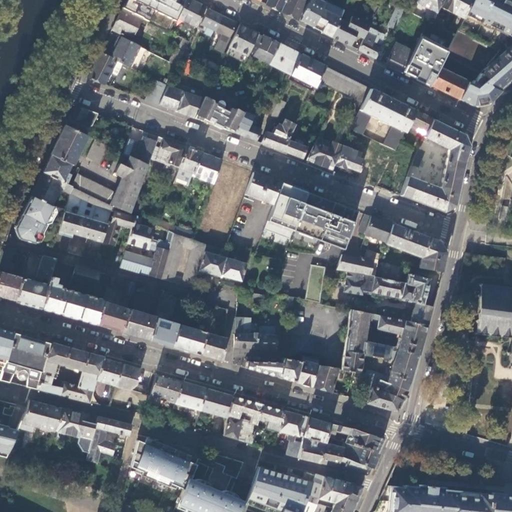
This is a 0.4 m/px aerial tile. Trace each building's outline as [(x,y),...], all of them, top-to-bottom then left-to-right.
[(126,0),(122,9),(142,19),(148,22),(153,11),(174,21),(177,17),(185,0),(126,0)] [(192,2),(188,0),(185,0),(177,17),(196,27),(202,15),(205,8),(192,2)] [(266,0),(265,5),(269,7),(279,12),(284,0),(266,0)] [(307,0),(284,0),(279,12),(283,13),(292,18),(299,21),(308,0),(307,0)] [(324,0),(315,0),(304,24),(309,26),(312,28),(324,3),(326,0),(324,0)] [(440,7),(443,0),(415,0),(414,2),(424,6),(424,9),(425,9),(427,8),(437,13),(440,7)] [(462,19),(471,0),(443,0),(440,7),(462,19)] [(511,1),(508,0),(471,0),(462,19),(446,52),(444,56),(478,73),(474,82),(471,80),(470,83),(467,82),(458,100),(472,106),(487,102),(499,92),(493,85),(500,78),(505,84),(511,77),(511,1)] [(324,3),(312,28),(323,33),(330,37),(342,12),(324,3)] [(406,11),(413,14),(416,8),(409,5),(406,11)] [(395,7),(386,25),(394,29),(403,11),(395,7)] [(210,11),(205,8),(202,15),(204,16),(200,24),(207,28),(204,34),(210,37),(213,30),(215,31),(223,17),(210,11)] [(117,19),(112,30),(131,39),(142,19),(122,9),(117,19)] [(342,12),(330,37),(340,41),(349,46),(355,35),(363,39),(366,33),(370,23),(362,19),(361,21),(342,12)] [(228,20),(223,17),(215,31),(222,35),(220,40),(218,40),(213,49),(222,53),(236,24),(228,20)] [(250,31),(239,25),(228,48),(246,57),(249,52),(257,36),(257,34),(250,31)] [(363,39),(357,50),(361,52),(374,58),(379,48),(371,44),(372,41),(375,43),(380,33),(369,28),(367,33),(366,33),(363,39)] [(261,38),(257,36),(249,52),(258,56),(257,58),(258,61),(261,63),(262,61),(269,64),(278,44),(269,40),(262,36),(261,38)] [(114,48),(109,57),(116,61),(123,64),(133,69),(138,60),(134,58),(139,47),(119,37),(114,48)] [(430,86),(438,68),(444,56),(446,52),(419,39),(412,52),(403,72),(413,77),(430,86)] [(391,66),(403,72),(412,52),(394,43),(385,63),(391,66)] [(288,49),(278,44),(269,64),(290,75),(300,55),(288,49)] [(87,78),(103,84),(110,71),(116,61),(109,57),(100,53),(87,78)] [(311,60),(300,55),(290,75),(314,87),(318,81),(324,67),(311,60)] [(190,75),(195,64),(188,60),(182,71),(190,75)] [(201,67),(215,74),(218,67),(205,60),(201,67)] [(116,61),(110,71),(117,75),(123,64),(116,61)] [(363,103),(369,90),(346,78),(324,67),(318,81),(355,99),(363,103)] [(458,100),(467,82),(438,68),(430,86),(447,94),(458,100)] [(145,100),(158,105),(168,87),(155,80),(145,100)] [(256,89),(265,94),(268,87),(260,82),(256,89)] [(193,118),(202,100),(168,87),(158,105),(181,113),(193,118)] [(408,124),(414,111),(403,106),(369,90),(363,103),(350,129),(362,135),(371,116),(393,126),(383,145),(395,151),(399,143),(408,124)] [(210,124),(234,133),(244,113),(236,109),(234,112),(230,111),(228,114),(215,108),(216,104),(212,102),(213,100),(204,96),(202,100),(193,118),(210,124)] [(264,112),(278,119),(286,103),(271,97),(264,112)] [(74,106),(65,125),(84,135),(95,113),(74,106)] [(426,132),(432,120),(422,115),(414,111),(408,124),(426,132)] [(244,137),(255,141),(260,130),(249,125),(253,116),(245,112),(244,113),(234,133),(244,137)] [(402,190),(399,196),(422,205),(443,212),(453,207),(463,162),(468,147),(463,135),(448,128),(432,120),(426,132),(416,152),(411,167),(410,167),(402,190)] [(268,146),(282,151),(295,126),(285,121),(281,128),(277,127),(273,134),(266,132),(260,143),(268,146)] [(57,140),(50,155),(71,165),(73,166),(87,136),(84,135),(65,125),(57,140)] [(291,155),(302,159),(307,147),(302,145),(303,142),(298,140),(297,143),(291,141),(295,135),(296,135),(300,127),(296,125),(295,126),(282,151),(291,155)] [(358,142),(362,135),(350,129),(342,146),(334,165),(345,170),(346,168),(348,169),(348,168),(359,172),(363,160),(354,157),(356,151),(352,149),(356,141),(358,142)] [(142,137),(134,159),(148,165),(150,159),(156,142),(142,137)] [(158,137),(156,142),(150,159),(166,165),(167,162),(179,167),(186,148),(170,142),(158,137)] [(100,165),(108,147),(94,140),(86,158),(100,165)] [(334,165),(342,146),(332,142),(330,145),(316,140),(306,161),(319,166),(332,170),(334,165)] [(193,150),(186,148),(179,167),(174,182),(180,184),(181,181),(189,183),(191,176),(200,153),(193,150)] [(209,156),(200,153),(191,176),(213,183),(221,161),(209,156)] [(41,173),(62,182),(71,165),(50,155),(46,164),(41,173)] [(78,173),(72,186),(72,187),(112,207),(128,213),(130,214),(148,165),(134,159),(130,157),(129,158),(125,156),(122,163),(117,161),(113,171),(122,175),(115,193),(78,173)] [(235,166),(224,162),(216,183),(238,191),(246,170),(235,166)] [(70,193),(72,187),(72,186),(62,182),(41,173),(35,186),(30,196),(51,206),(54,200),(56,201),(60,193),(57,192),(59,188),(70,193)] [(265,177),(253,173),(245,195),(273,206),(273,204),(281,183),(265,177)] [(293,188),(281,183),(273,204),(299,213),(306,193),(293,188)] [(95,261),(101,241),(107,222),(111,211),(112,207),(72,187),(70,193),(65,209),(57,234),(70,237),(70,238),(72,233),(87,238),(86,242),(87,242),(82,257),(95,261)] [(319,198),(306,193),(299,213),(297,218),(304,221),(307,214),(312,216),(314,209),(321,212),(326,200),(319,198)] [(28,242),(52,249),(57,234),(65,209),(51,206),(30,196),(20,214),(14,227),(19,239),(28,242)] [(344,207),(335,204),(327,224),(331,226),(332,224),(334,224),(335,222),(348,227),(354,211),(344,207)] [(131,229),(135,218),(127,216),(128,213),(112,207),(111,211),(114,212),(110,223),(107,222),(101,241),(108,243),(113,245),(119,226),(131,229)] [(377,219),(365,215),(358,233),(384,242),(391,225),(377,219)] [(161,280),(171,244),(158,239),(157,240),(151,238),(154,230),(138,225),(140,218),(135,216),(135,218),(131,229),(127,243),(148,249),(148,248),(153,250),(153,251),(156,251),(149,276),(161,280)] [(309,239),(318,242),(323,228),(315,224),(309,239)] [(415,234),(391,225),(384,242),(384,244),(421,258),(418,268),(440,272),(444,254),(437,242),(415,234)] [(70,237),(57,234),(52,249),(58,250),(65,252),(70,237)] [(193,289),(199,271),(206,246),(195,241),(191,239),(174,234),(171,244),(161,280),(167,281),(171,282),(175,276),(182,247),(188,244),(191,251),(183,278),(183,286),(193,289)] [(216,248),(222,250),(223,251),(228,238),(221,235),(216,248)] [(221,276),(226,259),(228,252),(223,251),(222,250),(220,257),(210,254),(213,247),(206,246),(199,271),(221,277),(221,276)] [(0,297),(13,302),(19,280),(28,253),(12,248),(1,253),(0,255),(0,266),(5,269),(12,270),(18,253),(21,254),(16,271),(16,278),(0,273),(0,297)] [(271,252),(257,249),(255,255),(269,258),(271,252)] [(341,255),(336,270),(347,272),(365,276),(373,277),(378,263),(380,255),(367,250),(365,258),(374,260),(373,262),(341,255)] [(479,271),(503,274),(504,258),(481,255),(479,271)] [(32,307),(40,309),(47,285),(50,274),(54,260),(45,257),(42,257),(35,280),(43,283),(42,286),(19,280),(13,302),(32,307)] [(221,276),(240,281),(244,265),(226,259),(221,276)] [(60,262),(54,260),(50,274),(58,276),(62,262),(60,262)] [(373,277),(400,283),(403,269),(378,263),(373,277)] [(83,292),(93,295),(99,273),(89,270),(76,266),(69,288),(83,292)] [(365,276),(347,272),(344,292),(362,295),(362,293),(370,295),(371,292),(400,298),(400,300),(409,302),(410,301),(413,286),(405,284),(400,283),(373,277),(365,276)] [(407,274),(405,284),(413,286),(410,301),(415,303),(421,304),(428,280),(407,274)] [(135,283),(127,281),(124,293),(132,295),(135,283)] [(511,288),(502,288),(482,285),(480,283),(478,284),(480,287),(479,290),(479,295),(477,294),(476,298),(478,298),(478,301),(476,314),(476,320),(474,321),(475,324),(474,332),(472,333),(474,336),(477,334),(479,335),(511,338),(510,352),(507,353),(507,355),(511,355),(511,358),(511,360),(511,362),(511,366),(510,366),(510,370),(511,369),(511,288)] [(78,320),(95,325),(102,302),(102,301),(47,285),(40,309),(51,312),(78,320)] [(264,296),(265,292),(252,289),(250,296),(264,299),(264,296)] [(379,316),(397,319),(398,315),(392,314),(392,313),(374,309),(374,304),(367,302),(366,305),(360,304),(359,300),(354,299),(349,309),(351,310),(372,314),(379,316)] [(121,333),(128,310),(102,302),(95,325),(106,329),(121,333)] [(421,304),(415,303),(409,322),(426,326),(429,316),(431,307),(421,304)] [(158,343),(171,347),(178,325),(169,322),(169,320),(170,320),(173,309),(159,305),(155,318),(149,341),(158,343)] [(133,336),(149,341),(155,318),(128,310),(121,333),(133,336)] [(371,320),(372,314),(351,310),(345,351),(360,353),(362,341),(365,319),(371,320)] [(376,328),(401,335),(404,321),(397,319),(379,316),(376,328)] [(253,335),(242,334),(243,318),(235,318),(233,349),(241,349),(275,350),(276,336),(274,336),(259,335),(259,333),(253,333),(253,335)] [(422,342),(426,326),(409,322),(404,321),(401,335),(397,350),(398,350),(419,355),(422,342)] [(183,351),(199,355),(205,333),(178,325),(171,347),(183,351)] [(260,327),(259,333),(259,335),(274,336),(274,328),(260,327)] [(0,359),(4,360),(13,332),(5,329),(4,331),(0,331),(0,359)] [(26,385),(37,388),(49,342),(25,335),(13,332),(4,360),(0,375),(0,378),(9,381),(13,372),(16,373),(16,374),(16,376),(17,378),(19,379),(20,379),(23,379),(25,378),(26,377),(27,377),(26,385)] [(210,359),(222,362),(225,339),(205,333),(199,355),(210,359)] [(390,347),(362,341),(360,353),(361,353),(361,355),(363,355),(379,358),(386,359),(389,349),(390,347)] [(96,379),(102,357),(95,355),(81,351),(63,346),(49,342),(37,388),(48,391),(50,384),(56,362),(82,370),(78,385),(64,381),(62,383),(61,387),(59,394),(89,401),(96,379)] [(386,359),(379,358),(376,367),(387,370),(391,359),(394,360),(389,377),(383,376),(382,381),(406,392),(410,383),(414,370),(419,355),(398,350),(398,351),(389,349),(386,359)] [(360,353),(345,351),(341,371),(360,374),(363,355),(361,355),(361,353),(360,353)] [(96,379),(116,385),(123,363),(110,360),(102,357),(96,379)] [(302,385),(311,387),(317,367),(318,361),(303,357),(301,363),(294,382),(302,385)] [(294,382),(301,363),(282,358),(280,363),(246,362),(245,368),(269,375),(294,382)] [(116,385),(128,388),(137,383),(142,369),(130,365),(123,363),(116,385)] [(327,392),(331,393),(337,370),(317,367),(311,387),(327,392)] [(175,402),(182,380),(168,376),(155,373),(149,394),(175,402)] [(396,412),(401,401),(386,397),(387,394),(380,391),(376,390),(377,386),(379,380),(379,378),(369,375),(366,387),(371,388),(366,403),(377,406),(396,412)] [(200,409),(206,387),(191,383),(182,380),(175,402),(174,407),(177,408),(179,403),(190,407),(189,411),(198,414),(200,409)] [(404,397),(406,392),(382,381),(379,380),(377,386),(381,387),(380,391),(387,394),(386,397),(401,401),(403,401),(404,397)] [(96,382),(94,395),(102,396),(105,384),(96,382)] [(48,391),(59,394),(61,387),(50,384),(48,391)] [(226,417),(227,415),(231,394),(216,390),(206,387),(200,409),(226,417)] [(132,400),(145,401),(146,393),(133,391),(132,400)] [(260,424),(278,430),(283,409),(254,401),(231,394),(227,415),(238,418),(240,410),(247,412),(246,414),(251,415),(249,421),(255,423),(256,424),(258,418),(261,419),(260,424)] [(339,394),(338,401),(347,403),(348,396),(339,394)] [(0,454),(5,456),(17,429),(8,427),(10,415),(12,415),(13,413),(15,406),(11,405),(10,408),(5,406),(6,402),(0,400),(0,454)] [(54,429),(63,408),(45,404),(29,400),(25,413),(21,422),(53,430),(54,429)] [(82,450),(89,451),(90,447),(96,424),(86,421),(87,414),(76,411),(63,408),(54,429),(61,431),(61,432),(78,436),(77,442),(82,449),(82,450)] [(303,435),(308,416),(294,413),(283,409),(278,430),(289,433),(287,438),(290,439),(286,453),(291,454),(297,456),(303,435)] [(234,438),(251,443),(255,423),(249,421),(238,418),(227,415),(226,417),(223,435),(234,438)] [(326,436),(330,423),(318,419),(308,416),(303,435),(325,442),(326,436)] [(128,436),(131,425),(113,420),(98,417),(96,424),(90,447),(101,450),(113,454),(116,444),(102,440),(105,429),(128,436)] [(346,443),(377,452),(383,438),(356,430),(330,423),(326,436),(334,439),(336,431),(349,435),(346,443)] [(319,462),(325,442),(303,435),(297,456),(307,459),(319,462)] [(242,511),(244,509),(245,506),(243,505),(229,498),(211,489),(206,487),(215,465),(198,458),(196,464),(193,463),(188,461),(189,458),(181,455),(183,452),(174,449),(154,440),(153,443),(145,439),(144,442),(136,439),(129,466),(141,471),(140,474),(168,486),(169,483),(183,489),(177,503),(175,507),(187,511),(242,511)] [(354,471),(367,474),(371,466),(343,453),(345,446),(325,442),(319,462),(324,463),(354,471)] [(371,466),(373,467),(376,461),(379,453),(377,452),(346,443),(345,446),(343,453),(371,466)] [(101,450),(90,447),(89,451),(87,459),(97,462),(101,450)] [(225,471),(237,477),(243,462),(225,456),(213,454),(211,461),(226,465),(225,471)] [(300,511),(305,500),(312,481),(259,466),(252,484),(245,506),(244,509),(251,511),(300,511)] [(350,511),(362,486),(337,479),(315,474),(312,481),(305,500),(330,506),(327,511),(350,511)] [(243,505),(245,506),(252,484),(237,477),(229,498),(243,505)] [(374,511),(511,511),(511,497),(505,496),(505,494),(491,493),(491,495),(444,490),(444,488),(417,485),(417,487),(403,486),(403,488),(386,486),(374,511)]
